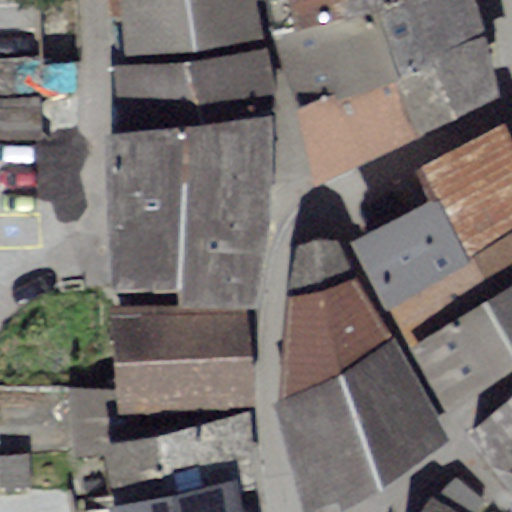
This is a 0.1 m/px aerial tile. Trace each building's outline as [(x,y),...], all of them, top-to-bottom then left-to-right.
[(250,29),(247,12),(245,0),(126,0),(133,46),(250,29)] [(277,0),(284,28),(390,0),(277,0)] [(300,106),(395,77),(415,131),(497,90),(470,0),(390,0),(284,28),(291,64),(300,106)] [(263,58),(124,70),(129,131),(269,119),(266,88),(263,58)] [(415,131),(395,77),(300,106),(321,177),(415,131)] [(186,278),(187,297),(255,296),(262,206),(267,139),(269,119),(129,131),(110,133),(117,283),(186,278)] [(511,152),(496,124),(420,167),(435,195),(470,255),(476,252),(511,231),(511,152)] [(389,300),(470,255),(435,195),(355,239),(389,300)] [(498,292),(511,283),(511,231),(476,252),(498,292)] [(299,244),(286,295),(351,278),(337,239),(299,244)] [(412,340),(498,292),(476,252),(470,255),(389,300),(412,340)] [(386,346),(351,278),(286,295),(276,399),(386,346)] [(511,283),(498,292),(412,340),(443,395),(511,356),(511,283)] [(241,309),(121,309),(121,354),(242,353),(241,309)] [(318,511),(444,444),(386,346),(276,399),(305,511),(318,511)] [(242,397),(242,353),(121,354),(121,398),(242,397)] [(511,401),(480,429),(511,465),(511,401)] [(242,419),(112,445),(123,500),(232,478),(234,485),(255,481),(242,419)] [(26,456),(0,456),(0,486),(26,486),(26,456)] [(117,511),(239,511),(234,485),(232,478),(123,500),(116,501),(117,511)] [(448,511),(437,503),(434,501),(425,511),(448,511)]
